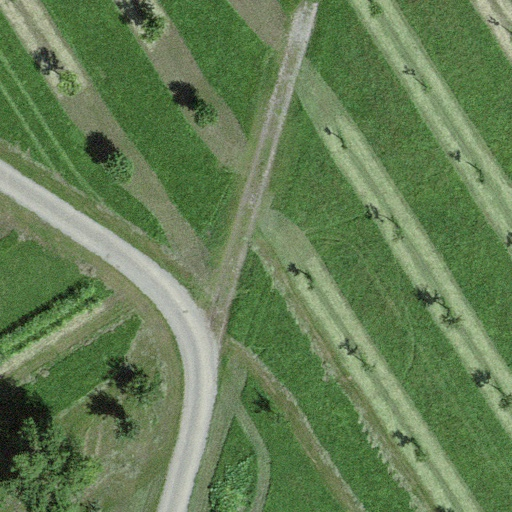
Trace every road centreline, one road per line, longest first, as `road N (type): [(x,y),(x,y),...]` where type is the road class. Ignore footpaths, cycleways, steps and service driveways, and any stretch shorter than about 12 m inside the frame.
road 1 (track): [(0,185),(186,308),(208,355),(184,511)]
road 2 (track): [(208,355),(312,0)]
